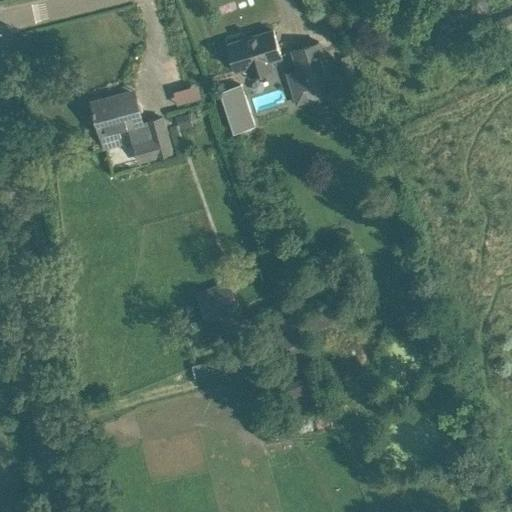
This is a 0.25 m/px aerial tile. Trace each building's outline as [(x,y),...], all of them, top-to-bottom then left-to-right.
[(272,68),(269,59),(282,55),(273,29),(228,43),(236,70),(247,66),(250,75),(272,68)] [(299,68),(286,72),(297,104),(308,100),(304,89),(306,88),(318,84),(324,82),(332,80),(319,41),(293,49),(299,68)] [(178,103),(203,96),(199,83),(174,89),(178,103)] [(220,90),(234,132),(255,124),(241,83),(220,90)] [(92,101),(101,134),(129,126),(138,160),(172,151),(162,116),(143,122),(135,93),(111,99),(110,96),(92,101)] [(197,291),(208,320),(240,308),(229,280),(197,291)] [(311,314),(317,329),(341,318),(335,303),(311,314)] [(264,338),(274,361),(307,346),(297,324),(264,338)] [(238,354),(194,363),(197,375),(241,366),(238,354)] [(287,391),(291,398),(310,389),(315,400),(317,404),(326,400),(318,378),(287,391)]
